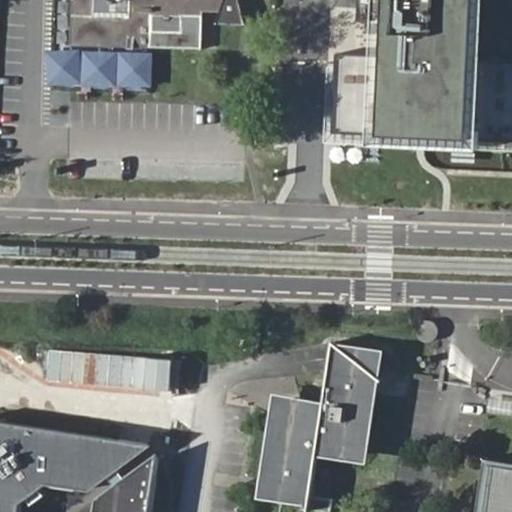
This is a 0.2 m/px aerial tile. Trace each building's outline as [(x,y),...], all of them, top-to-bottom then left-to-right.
[(73,0),(73,45),(203,47),(203,12),(220,13),(218,23),(246,24),(245,10),(245,0),(73,0)] [(492,0),(385,0),(380,146),(487,150),(492,0)] [(435,324),(431,322),(430,321),(427,321),(425,321),(421,323),(417,327),(416,332),(416,337),(419,342),(425,345),(427,345),(430,344),(432,344),(434,342),(437,339),(438,331),(437,330),(437,328),(435,324)] [(282,481),(281,493),(309,498),(318,443),(330,444),(344,442),(348,441),(354,438),(362,432),(366,429),(370,421),(372,413),(379,361),(378,358),(376,354),(371,349),(363,347),(339,344),(333,339),(323,400),(314,399),(300,402),(288,408),(279,416),(274,423),(270,434),(263,478),(282,481)] [(152,511),(160,459),(132,480),(122,488),(93,510),(92,511),(20,511),(22,502),(28,498),(33,503),(45,496),(40,489),(45,486),(81,492),(109,472),(120,464),(147,442),(0,420),(0,511),(152,511)] [(511,511),(511,460),(490,457),(482,511),(511,511)] [(122,488),(132,480),(120,464),(109,472),(122,488)] [(261,490),(281,493),(282,481),(263,478),(261,490)]
